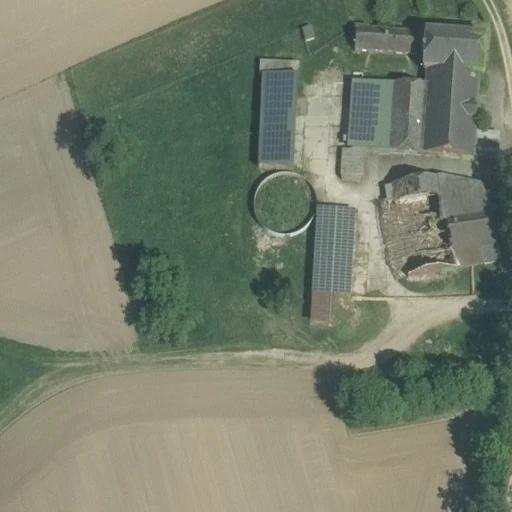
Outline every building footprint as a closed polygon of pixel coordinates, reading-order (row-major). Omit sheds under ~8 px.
[(385,33),(356,31),(354,53),(384,55),(385,33)] [(425,36),(385,33),(384,55),(423,58),(425,36)] [(484,40),(425,36),(423,58),(422,73),(426,73),(478,77),(482,77),(484,40)] [(263,63),(262,78),(297,80),(297,65),(263,63)] [(352,148),(352,152),(364,153),(473,161),(475,134),(478,77),(426,73),(426,89),(390,86),(365,85),(352,84),(348,148),(352,148)] [(391,77),(366,76),(365,85),(390,86),(391,77)] [(297,80),(262,78),(258,170),(293,172),(297,80)] [(475,134),(473,161),(497,162),(499,136),(475,134)] [(364,153),(352,152),(352,153),(342,152),(341,181),(362,183),(364,153)] [(311,220),(314,208),(311,197),(305,187),(295,180),(283,177),(272,180),(262,187),(256,197),(253,208),(256,220),(262,230),(272,237),(284,239),(295,237),(305,230),(311,220)] [(440,180),(392,188),(394,203),(407,279),(455,271),(453,256),(446,216),(440,180)] [(488,192),(440,180),(446,216),(491,208),(488,192)] [(392,188),(385,189),(388,204),(394,203),(392,188)] [(491,208),(446,216),(453,256),(498,248),(491,208)] [(336,213),(317,212),(311,323),(330,324),(336,213)] [(352,214),(339,213),(334,295),(348,296),(352,214)] [(498,248),(453,256),(455,271),(500,264),(498,248)]
